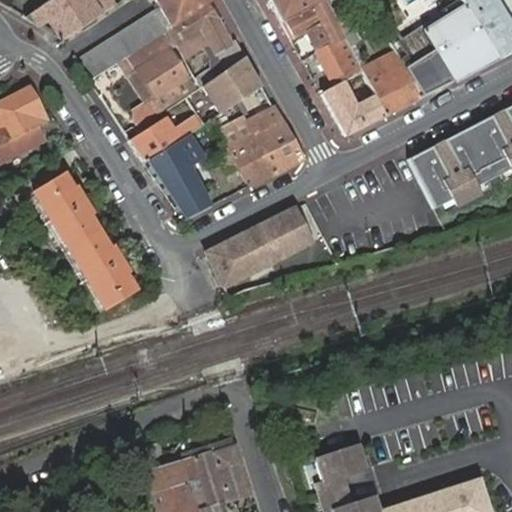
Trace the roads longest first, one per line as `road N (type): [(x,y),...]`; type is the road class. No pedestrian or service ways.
road 1 (residential): [(271,511),(234,393),(0,482)]
road 2 (residential): [(170,253),(74,100),(36,58),(1,46)]
road 3 (residential): [(511,80),(331,170)]
road 4 (residential): [(237,0),(331,170)]
road 5 (residential): [(331,170),(170,253)]
